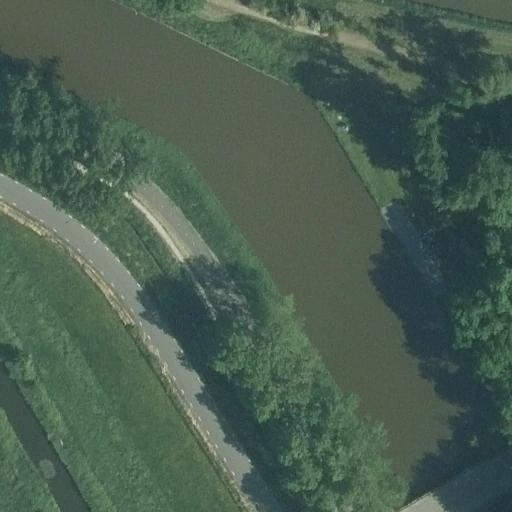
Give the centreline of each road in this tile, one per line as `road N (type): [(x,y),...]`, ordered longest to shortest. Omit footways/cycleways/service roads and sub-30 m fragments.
road 1 (unknown): [(0,126),(105,180),(147,215),(334,511)]
road 2 (tertiary): [(268,511),(118,277),(71,230),(0,185)]
